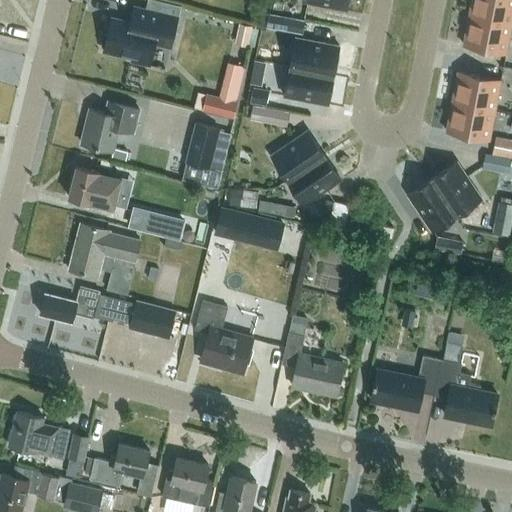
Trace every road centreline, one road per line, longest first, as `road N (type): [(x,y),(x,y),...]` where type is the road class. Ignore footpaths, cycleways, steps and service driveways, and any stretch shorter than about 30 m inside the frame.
road 1 (unclassified): [(511,482),(0,345)]
road 2 (residential): [(384,0),(361,113),(370,127),(394,132),(409,120),(433,0)]
road 3 (unclassified): [(0,270),(61,0)]
